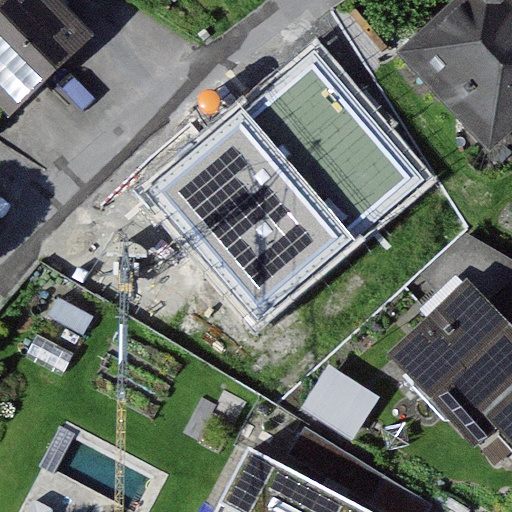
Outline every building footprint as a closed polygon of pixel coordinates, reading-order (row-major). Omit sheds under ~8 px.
[(74,0),(0,0),(0,88),(24,114),(109,38),(74,0)] [(500,163),(511,152),(511,0),(473,0),(408,56),(500,163)] [(325,56),(264,111),(393,253),(453,199),(325,56)] [(393,253),(264,111),(139,223),(268,365),(393,253)] [(511,330),(462,279),(385,353),(462,433),(482,414),(511,385),(511,330)] [(330,365),(304,407),(354,438),(380,396),(330,365)] [(511,385),(482,414),(511,444),(511,385)] [(363,511),(256,455),(225,511),(363,511)]
